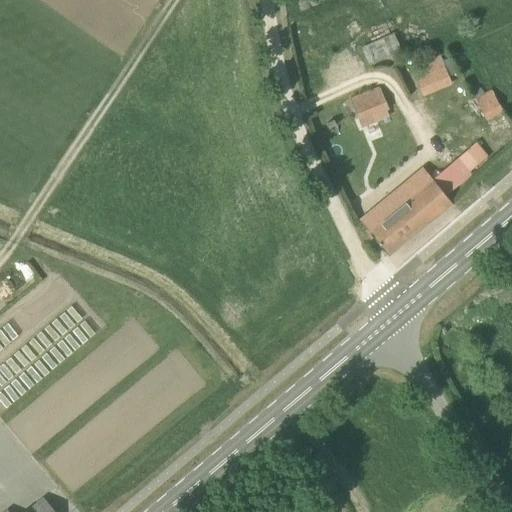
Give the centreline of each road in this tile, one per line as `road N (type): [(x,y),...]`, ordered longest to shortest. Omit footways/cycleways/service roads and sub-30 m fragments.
road 1 (track): [(267,0),(283,85),(315,171),(379,293)]
road 2 (track): [(171,0),(0,263)]
road 3 (primary): [(165,511),(393,319)]
road 4 (unclassified): [(498,511),(393,319)]
road 5 (primary): [(393,319),(511,217)]
